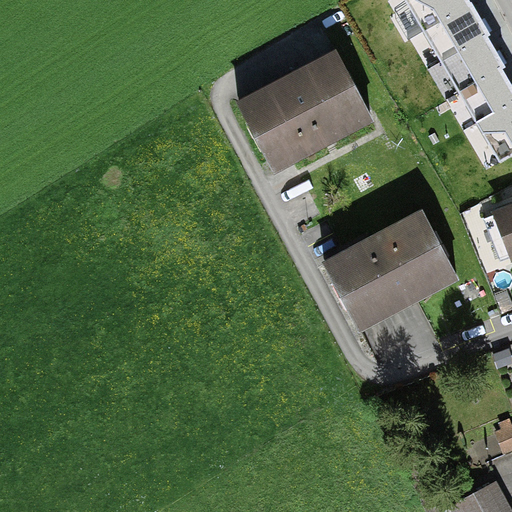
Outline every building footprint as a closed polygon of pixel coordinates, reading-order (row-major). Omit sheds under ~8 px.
[(464,0),(406,0),(499,160),(511,152),(511,102),(511,100),(511,99),(511,94),(496,67),(499,65),(482,35),(484,34),(464,0)] [(335,52),(239,102),(274,170),(370,120),(335,52)] [(511,207),(486,217),(494,238),(505,234),(511,254),(511,207)] [(422,212),(324,263),(358,328),(456,277),(422,212)] [(510,511),(495,482),(450,505),(453,511),(510,511)]
